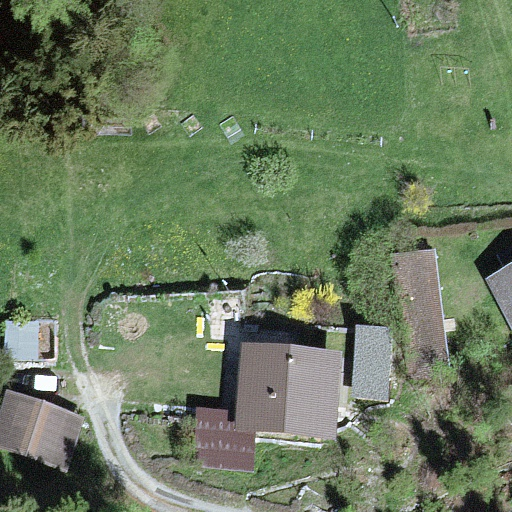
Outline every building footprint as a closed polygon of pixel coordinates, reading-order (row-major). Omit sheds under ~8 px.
[(456,260),(394,268),(407,368),(470,360),(456,260)] [(511,271),(495,283),(511,308),(511,271)] [(353,359),(241,357),(240,415),(239,445),(256,445),(352,447),(353,359)] [(86,426),(9,402),(0,432),(0,456),(71,478),(86,426)] [(239,445),(240,415),(195,413),(193,470),(255,472),(256,445),(239,445)]
